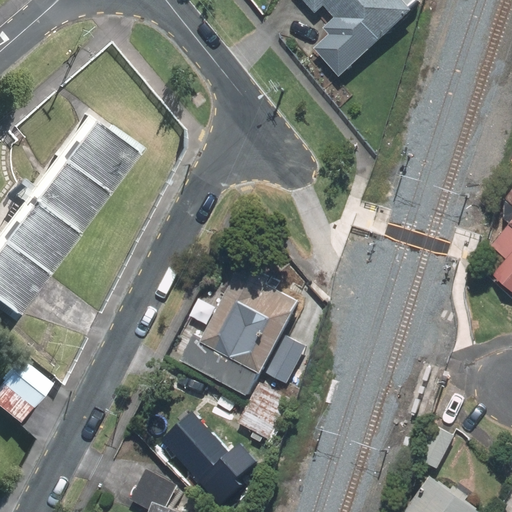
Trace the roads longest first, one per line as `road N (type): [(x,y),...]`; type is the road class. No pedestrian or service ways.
road 1 (residential): [(36,511),(251,107)]
road 2 (residential): [(251,107),(165,0)]
